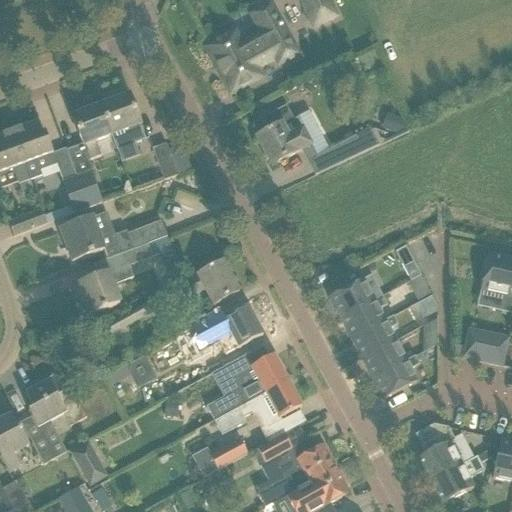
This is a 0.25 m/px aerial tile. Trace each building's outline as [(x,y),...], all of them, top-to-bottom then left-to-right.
[(301,0),(313,27),(335,17),(327,0),(301,0)] [(261,34),(241,45),(235,34),(207,50),(221,76),(231,93),(259,78),(254,69),(275,58),(278,65),(297,55),(270,6),(251,16),(261,34)] [(129,97),(101,108),(111,136),(128,130),(133,145),(145,140),(129,97)] [(269,116),(251,125),(258,138),(256,139),(271,168),(303,151),(316,176),(379,147),(369,130),(317,158),(310,145),(296,120),(294,121),(286,107),(269,116)] [(111,136),(101,108),(72,118),(89,161),(100,157),(95,142),(111,136)] [(393,116),(387,131),(395,134),(405,129),(400,118),(393,116)] [(37,123),(11,133),(29,181),(41,177),(39,172),(56,166),(44,134),(42,135),(37,123)] [(29,181),(11,133),(0,136),(0,174),(12,170),(18,185),(29,181)] [(178,177),(166,145),(152,150),(164,182),(178,177)] [(179,172),(187,169),(179,145),(171,148),(179,172)] [(90,173),(76,178),(87,210),(102,204),(90,173)] [(87,210),(76,178),(62,183),(74,215),(87,210)] [(8,223),(13,238),(46,225),(40,210),(8,223)] [(78,224),(60,231),(72,263),(90,256),(103,252),(106,261),(110,259),(117,257),(148,245),(148,246),(167,238),(161,222),(128,236),(126,233),(114,237),(100,242),(92,220),(92,219),(78,224)] [(117,257),(110,259),(115,272),(153,258),(173,251),(167,238),(148,246),(148,245),(117,257)] [(405,248),(395,254),(401,266),(412,261),(405,248)] [(511,299),(511,260),(488,255),(480,293),(511,299)] [(168,276),(181,271),(177,258),(163,263),(168,276)] [(166,295),(174,309),(205,293),(213,307),(239,293),(222,264),(166,295)] [(72,287),(84,318),(119,305),(107,273),(90,280),(72,287)] [(382,298),(371,277),(328,300),(339,320),(382,298)] [(101,329),(107,339),(169,306),(163,295),(101,329)] [(384,322),(378,311),(386,306),(382,298),(339,320),(350,340),(384,322)] [(429,298),(420,303),(424,311),(433,307),(429,298)] [(206,323),(181,337),(181,338),(182,337),(193,356),(217,343),(225,356),(244,346),(262,337),(247,310),(230,320),(224,323),(221,316),(207,324),(206,323)] [(174,325),(181,337),(206,323),(200,311),(174,325)] [(394,343),(388,331),(397,326),(392,318),(384,322),(350,340),(360,361),(394,343)] [(502,368),(508,340),(484,334),(477,363),(502,368)] [(405,363),(394,343),(360,361),(371,381),(405,363)] [(231,413),(287,383),(273,357),(241,375),(229,390),(231,395),(196,414),(204,429),(232,414),(231,413)] [(382,401),(416,383),(409,371),(419,366),(414,358),(405,363),(371,381),(382,401)] [(86,419),(64,379),(63,377),(54,382),(53,380),(25,395),(33,410),(28,413),(31,418),(21,424),(44,466),(56,460),(43,436),(53,430),(49,423),(62,416),(69,428),(86,419)] [(301,408),(287,383),(231,413),(232,414),(238,425),(271,407),(278,421),(301,408)] [(0,422),(0,458),(8,473),(19,467),(13,455),(28,447),(12,417),(0,422)] [(450,472),(438,450),(454,442),(447,429),(433,426),(414,436),(425,456),(414,462),(427,485),(450,472)] [(257,451),(265,465),(291,450),(283,436),(257,451)] [(237,439),(208,455),(216,469),(245,453),(237,439)] [(511,483),(511,444),(500,442),(492,479),(511,483)] [(72,456),(90,487),(105,478),(87,447),(72,456)] [(265,511),(287,499),(286,498),(335,471),(322,447),(297,461),(302,471),(257,495),(265,511)] [(439,507),(473,489),(468,480),(484,472),(476,458),(450,472),(427,485),(439,507)] [(316,511),(348,495),(335,471),(286,498),(287,499),(294,511),(316,511)] [(1,490),(13,511),(32,511),(16,482),(1,490)] [(0,511),(11,511),(13,511),(1,490),(0,487),(0,511)] [(188,493),(179,498),(186,511),(195,507),(188,493)]
